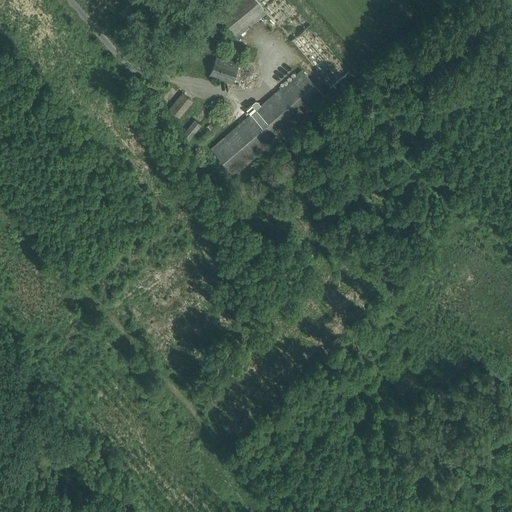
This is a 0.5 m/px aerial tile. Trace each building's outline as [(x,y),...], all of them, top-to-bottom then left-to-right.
[(254,0),(235,0),(219,14),(237,37),(266,13),(254,0)] [(264,21),(245,37),(252,46),(272,31),(264,21)] [(217,54),(209,75),(232,83),(239,62),(217,54)] [(235,174),(325,96),(301,69),(211,147),(235,174)] [(179,116),(192,100),(183,93),(170,109),(179,116)] [(189,139),(201,125),(194,119),(182,134),(189,139)]
